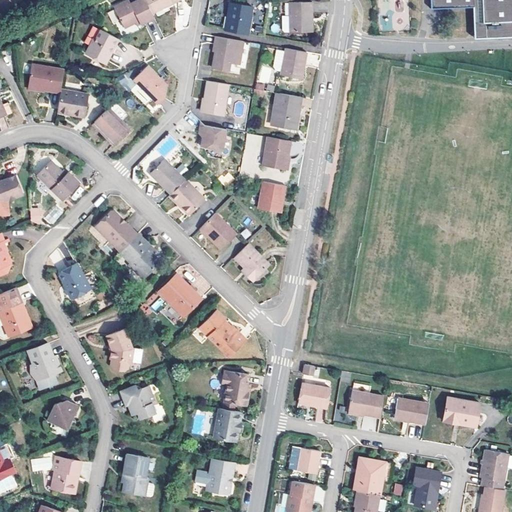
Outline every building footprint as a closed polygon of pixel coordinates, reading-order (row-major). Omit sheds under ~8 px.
[(127,29),(138,24),(142,22),(144,25),(157,19),(155,15),(147,0),(144,0),(134,5),(133,3),(118,11),(127,29)] [(147,0),(155,15),(158,14),(151,0),(147,0)] [(183,0),(151,0),(158,14),(184,1),(183,0)] [(477,40),(511,40),(511,0),(425,0),(425,8),(466,8),(471,8),(471,33),(477,40)] [(233,4),(227,32),(250,37),(255,9),(233,4)] [(314,5),(291,5),(291,35),(312,35),(312,22),(314,21),(314,5)] [(471,8),(466,8),(466,40),(477,40),(471,33),(471,8)] [(89,52),(109,63),(121,41),(102,31),(97,41),(95,40),(89,52)] [(232,66),(239,67),(240,61),(242,61),(242,59),(245,43),(217,38),(216,46),(220,47),(218,53),(215,69),(230,72),(232,66)] [(303,68),(306,54),(287,51),(287,54),(283,74),(282,78),(304,82),(306,68),(303,68)] [(109,63),(89,52),(87,55),(108,66),(109,63)] [(287,54),(278,52),(275,72),(283,74),(287,54)] [(46,88),(46,89),(64,92),(64,91),(67,71),(34,66),(31,85),(46,88)] [(151,66),(136,80),(161,105),(167,98),(170,86),(151,66)] [(231,86),(210,82),(204,113),(225,116),(231,86)] [(64,92),(60,112),(74,114),(74,117),(85,118),(88,96),(64,91),(64,92)] [(0,119),(14,113),(11,106),(6,108),(0,93),(0,119)] [(278,95),(275,111),(280,112),(277,128),(296,132),(303,99),(278,95)] [(116,103),(111,108),(122,120),(127,115),(116,103)] [(110,110),(97,124),(107,134),(105,136),(116,147),(132,131),(110,110)] [(97,124),(95,126),(105,136),(107,134),(97,124)] [(224,153),(228,131),(207,127),(203,124),(201,136),(205,136),(203,149),(224,153)] [(294,143),(271,139),(265,168),(286,172),(289,159),(290,159),(294,143)] [(152,174),(173,195),(186,182),(166,161),(152,174)] [(68,175),(64,172),(54,162),(39,176),(64,201),(83,183),(71,172),(69,173),(68,175)] [(0,216),(10,215),(8,201),(24,195),(16,177),(3,182),(4,184),(0,184),(0,216)] [(185,206),(182,209),(191,217),(206,202),(186,182),(173,195),(185,206)] [(288,188),(265,184),(262,199),(264,199),(262,208),(267,212),(282,215),(288,188)] [(173,195),(171,197),(182,209),(185,206),(173,195)] [(41,215),(32,216),(32,221),(40,224),(41,220),(41,215)] [(217,215),(201,230),(222,251),(238,235),(217,215)] [(121,226),(123,223),(116,216),(113,216),(93,238),(107,251),(112,246),(122,255),(139,238),(127,227),(125,229),(121,226)] [(0,275),(8,272),(12,264),(11,261),(12,261),(8,250),(5,251),(4,249),(2,244),(5,243),(6,242),(2,233),(0,233),(0,275)] [(122,255),(121,256),(133,267),(132,269),(146,283),(162,266),(156,259),(149,253),(152,250),(140,237),(139,238),(122,255)] [(235,260),(246,272),(249,274),(247,276),(254,283),(270,267),(249,246),(235,260)] [(149,253),(156,259),(159,256),(152,250),(149,253)] [(92,290),(78,265),(62,274),(61,276),(66,285),(68,289),(67,290),(72,299),(75,299),(92,290)] [(202,299),(176,274),(159,292),(185,316),(202,299)] [(17,289),(0,295),(0,303),(3,311),(0,311),(0,313),(10,338),(27,331),(28,327),(21,308),(20,305),(23,303),(17,289)] [(145,302),(157,313),(166,303),(154,292),(145,302)] [(33,328),(23,303),(20,305),(21,308),(26,321),(28,327),(27,331),(33,328)] [(200,329),(231,358),(247,341),(232,327),(230,329),(224,323),(226,321),(217,312),(200,329)] [(232,327),(226,321),(224,323),(230,329),(232,327)] [(116,354),(114,355),(113,361),(114,362),(113,369),(117,373),(124,374),(129,371),(130,363),(134,361),(136,352),(131,351),(129,347),(131,346),(127,335),(117,338),(109,342),(112,350),(116,351),(116,354)] [(58,384),(54,374),(61,372),(57,361),(55,361),(55,360),(49,345),(29,351),(34,365),(32,367),(32,374),(37,381),(41,390),(58,384)] [(134,361),(130,363),(140,366),(143,353),(136,352),(134,361)] [(306,364),(304,374),(312,375),(314,366),(306,364)] [(229,385),(225,411),(236,412),(237,404),(248,406),(251,393),(245,393),(246,385),(249,385),(251,376),(226,372),(224,384),(229,385)] [(332,388),(302,383),(299,402),(329,408),(332,388)] [(138,387),(123,393),(128,407),(131,406),(132,409),(136,417),(140,416),(142,421),(157,414),(156,410),(158,408),(150,388),(140,392),(138,387)] [(379,419),(383,396),(353,391),(349,412),(363,414),(363,416),(379,419)] [(445,398),(441,421),(452,423),(453,421),(460,422),(459,424),(475,426),(479,404),(445,398)] [(423,425),(427,405),(397,400),(394,420),(414,424),(422,425),(423,425)] [(61,404),(56,405),(48,422),(67,430),(73,418),(78,408),(68,403),(66,406),(61,404)] [(314,420),(322,422),(325,410),(317,409),(314,420)] [(239,424),(241,424),(243,413),(236,412),(225,411),(221,410),(216,439),(238,443),(240,432),(238,431),(239,424)] [(8,444),(0,447),(0,454),(4,463),(8,461),(15,458),(8,444)] [(315,476),(318,454),(301,451),(297,474),(315,476)] [(483,487),(499,490),(506,455),(483,451),(478,478),(480,478),(479,487),(483,487)] [(0,454),(0,478),(11,474),(14,473),(8,461),(4,463),(0,454)] [(32,471),(52,470),(51,457),(31,459),(32,471)] [(121,495),(143,500),(148,482),(144,481),(149,462),(126,457),(122,477),(125,477),(124,482),(123,486),(121,495)] [(75,475),(78,476),(81,463),(56,458),(53,471),(55,471),(51,490),(71,494),(74,479),(75,475)] [(357,460),(352,491),(354,492),(358,493),(378,496),(380,482),(379,482),(381,464),(357,460)] [(232,478),(235,479),(238,463),(222,461),(214,464),(210,493),(230,496),(232,494),(234,487),(231,486),(232,478)] [(381,464),(379,482),(380,482),(385,483),(387,465),(381,464)] [(414,469),(411,487),(416,487),(413,507),(430,509),(433,490),(437,490),(439,473),(431,472),(426,471),(414,469)] [(11,474),(0,478),(0,493),(17,486),(11,474)] [(288,511),(309,511),(314,486),(293,483),(292,495),(290,495),(287,511),(288,511)] [(499,490),(483,487),(481,494),(479,493),(476,511),(497,511),(502,491),(499,490)] [(355,508),(354,508),(353,511),(375,511),(378,496),(358,493),(355,508)]
